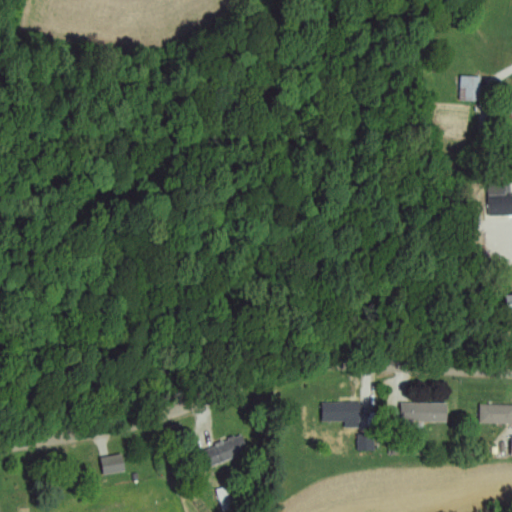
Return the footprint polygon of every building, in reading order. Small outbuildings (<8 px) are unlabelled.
[(481,101),(482,76),(462,76),(461,100),(481,101)] [(490,216),(511,215),(511,195),(489,196),(490,216)] [(362,427),(361,402),(323,403),(323,422),(346,421),(346,428),(362,427)] [(449,404),(401,402),(401,422),(448,423),(449,404)] [(481,423),(511,423),(511,405),(481,404),(481,423)] [(201,451),(207,468),(250,452),(243,434),(201,451)] [(100,459),(104,476),(126,472),(123,454),(100,459)]
